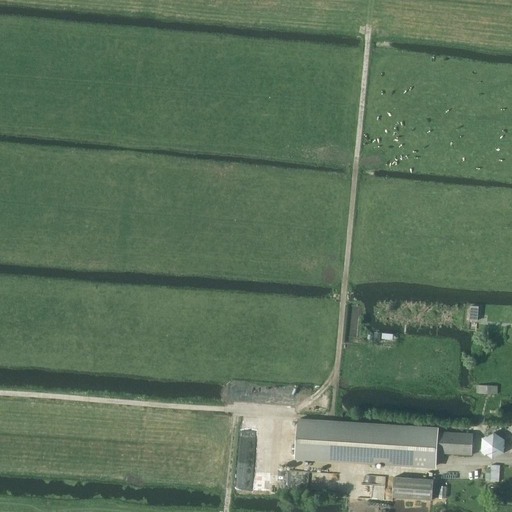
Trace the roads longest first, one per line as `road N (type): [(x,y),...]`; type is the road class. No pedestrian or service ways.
road 1 (track): [(373,0),(331,416),(238,410),(226,511)]
road 2 (track): [(238,410),(0,391)]
